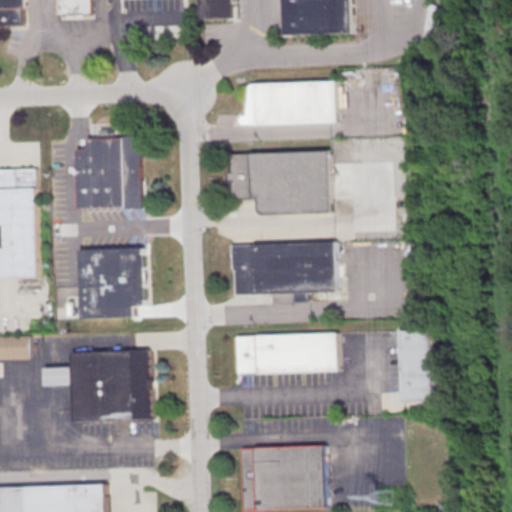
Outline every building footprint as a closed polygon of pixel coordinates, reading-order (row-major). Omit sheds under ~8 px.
[(0,0),(26,0),(27,24),(0,24),(0,0)] [(58,0),(93,0),(94,14),(59,15),(58,0)] [(238,0),(204,0),(205,18),(239,17),(238,0)] [(355,0),(286,0),(288,34),(357,32),(355,0)] [(258,84),(341,81),(342,123),(260,126),(258,84)] [(144,136),(146,207),(82,209),(80,151),(91,151),(91,140),(127,139),(127,137),(144,136)] [(332,151),(334,211),(265,213),(263,211),(262,207),(261,197),(234,198),(233,154),(332,151)] [(39,168),(0,168),(0,241),(1,277),(43,276),(39,168)] [(235,245),(339,241),(341,290),(239,294),(238,270),(236,266),(235,245)] [(147,247),(83,249),(85,318),(138,316),(138,305),(149,305),(147,247)] [(440,399),(405,400),(403,330),(438,329),(440,399)] [(240,337),(342,334),(343,372),(241,375),(240,337)] [(32,335),(1,336),(1,358),(33,357),(32,335)] [(75,353),(153,351),(156,420),(78,422),(75,353)] [(328,444),(243,448),(246,509),(330,506),(328,444)] [(110,511),(109,484),(0,487),(0,511),(110,511)]
